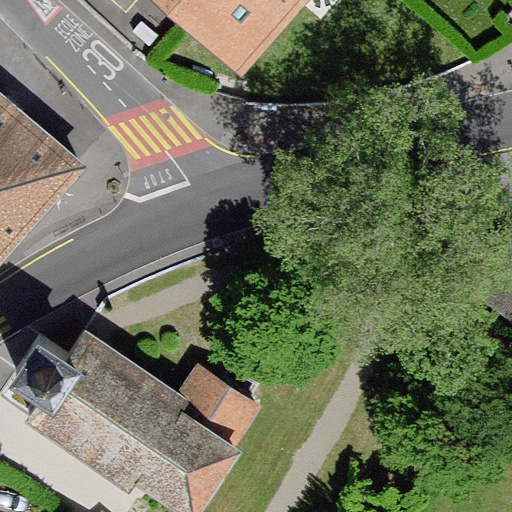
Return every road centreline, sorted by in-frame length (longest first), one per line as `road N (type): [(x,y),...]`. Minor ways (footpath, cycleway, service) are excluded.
road 1 (tertiary): [(208,213),(511,121)]
road 2 (unclassified): [(208,213),(154,127),(17,0)]
road 3 (tertiary): [(0,311),(101,255),(208,213)]
